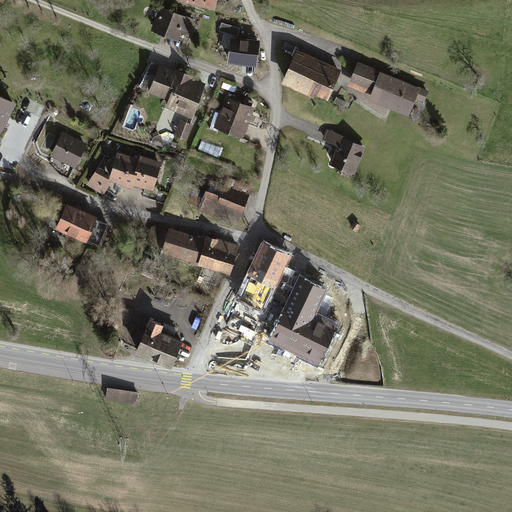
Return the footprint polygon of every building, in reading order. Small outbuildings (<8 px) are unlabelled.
[(192,19),(162,8),(154,29),(177,37),(182,23),(190,26),(192,19)] [(236,27),(226,24),(224,31),(234,34),(236,27)] [(258,42),(232,39),(229,59),(256,62),(258,42)] [(330,73),(296,57),(286,78),(287,82),(313,94),(315,90),(329,96),(340,73),(331,69),(330,73)] [(151,63),(140,86),(171,98),(168,105),(166,104),(157,128),(160,134),(167,131),(175,134),(176,134),(186,138),(190,129),(186,128),(187,125),(191,126),(192,124),(191,123),(202,93),(200,92),(203,84),(189,78),(189,80),(177,75),(177,74),(151,63)] [(417,89),(359,64),(353,79),(375,89),(372,95),(408,110),(417,89)] [(335,102),(343,106),(346,101),(337,97),(335,102)] [(228,99),(218,125),(241,134),(251,108),(250,108),(253,101),(245,99),(243,105),(228,99)] [(0,144),(2,145),(18,114),(0,106),(0,144)] [(339,145),(332,162),(343,166),(344,163),(355,167),(363,147),(342,138),(343,136),(329,130),(325,139),(339,145)] [(85,144),(64,134),(53,154),(66,160),(59,173),(68,177),(85,144)] [(140,160),(139,160),(120,154),(122,147),(112,144),(91,179),(116,195),(118,191),(119,188),(121,189),(122,186),(117,184),(118,179),(133,184),(134,181),(133,180),(140,160)] [(140,160),(133,180),(134,181),(133,184),(151,190),(159,162),(140,156),(139,160),(140,160)] [(222,170),(216,184),(247,196),(253,183),(222,170)] [(216,184),(211,182),(208,189),(200,206),(237,221),(247,196),(216,184)] [(200,206),(208,189),(196,184),(189,202),(200,206)] [(73,211),(66,207),(58,226),(68,231),(66,235),(74,238),(75,234),(99,244),(107,224),(95,218),(95,217),(75,208),(73,211)] [(200,262),(207,240),(170,228),(169,232),(154,227),(149,241),(165,246),(163,250),(200,262)] [(216,239),(208,237),(207,240),(200,262),(230,271),(237,251),(235,251),(237,245),(216,239)] [(261,307),(268,292),(285,258),(286,254),(266,244),(240,296),(261,307)] [(289,260),(285,258),(268,292),(273,294),(272,296),(285,302),(289,293),(290,293),(291,292),(290,291),(295,281),(286,276),(290,269),(286,266),(289,260)] [(324,289),(302,278),(274,335),(319,356),(333,327),(310,316),(324,289)] [(162,324),(150,319),(137,349),(171,364),(181,340),(159,331),(162,324)] [(108,388),(106,398),(136,403),(138,393),(108,388)]
